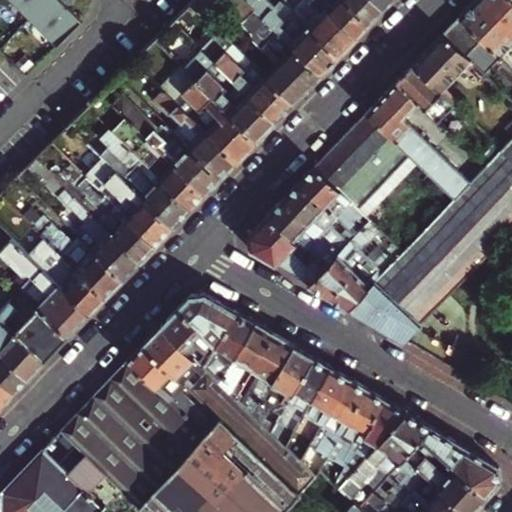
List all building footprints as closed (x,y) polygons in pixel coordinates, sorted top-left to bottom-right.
[(14,0),(58,44),(83,20),(64,0),(14,0)] [(294,102),(323,72),(298,49),(261,13),(248,0),(196,0),(194,2),(211,20),(225,6),(253,34),(251,36),(277,63),(265,74),(294,102)] [(340,54),(324,38),(294,9),(286,17),(268,0),(248,0),(261,13),(298,49),(323,72),(340,54)] [(285,0),(294,9),(302,0),(285,0)] [(358,36),(334,12),(321,0),(302,0),(294,9),(324,38),(340,54),(358,36)] [(371,22),(353,4),(348,0),(321,0),(334,12),(358,36),(371,22)] [(384,9),(375,0),(348,0),(353,4),(371,22),(384,9)] [(375,0),(384,9),(392,0),(375,0)] [(511,0),(475,0),(444,32),(470,58),(486,73),(503,56),(511,64),(511,0)] [(204,47),(213,37),(221,30),(215,24),(198,42),(204,47)] [(460,99),(445,85),(470,58),(444,32),(414,63),(454,102),(456,103),(460,99)] [(277,120),(294,102),(265,74),(252,60),(245,68),(213,37),(204,47),(234,78),(258,101),(277,120)] [(277,120),(258,101),(234,78),(226,86),(195,56),(184,66),(215,96),(259,139),(277,120)] [(439,119),(454,102),(414,63),(399,79),(427,107),(439,119)] [(239,159),(259,139),(215,96),(184,66),(183,65),(173,75),(187,89),(177,99),(184,106),(222,143),(239,159)] [(239,159),(222,143),(184,106),(177,99),(159,81),(147,70),(138,80),(140,82),(154,96),(172,114),(174,112),(177,115),(184,121),(175,130),(204,158),(222,176),(239,159)] [(115,103),(125,93),(132,87),(120,75),(104,92),(115,103)] [(455,196),(486,164),(480,159),(445,124),(429,141),(403,115),(408,110),(416,119),(427,107),(399,79),(368,111),(392,134),(411,153),(455,196)] [(150,100),(154,96),(140,82),(136,86),(150,100)] [(222,176),(204,158),(175,130),(167,138),(158,128),(160,126),(125,93),(115,103),(122,110),(128,115),(149,136),(177,163),(207,193),(222,176)] [(355,125),(379,148),(392,134),(368,111),(355,125)] [(207,193),(177,163),(149,136),(128,115),(113,129),(193,207),(207,193)] [(169,123),(175,130),(184,121),(177,115),(169,123)] [(158,128),(167,138),(175,130),(169,123),(165,120),(160,126),(158,128)] [(366,161),(379,148),(355,125),(342,138),(366,161)] [(175,225),(193,207),(113,129),(111,127),(102,137),(110,145),(102,153),(109,161),(144,195),(175,225)] [(316,165),(360,208),(411,153),(392,134),(379,148),(366,161),(354,175),(329,151),(316,165)] [(405,340),(443,299),(511,227),(511,137),(502,147),(486,164),(455,196),(404,250),(377,278),(349,307),(405,340)] [(354,175),(366,161),(342,138),(329,151),(354,175)] [(158,243),(175,225),(144,195),(109,161),(102,153),(89,142),(82,149),(97,164),(95,166),(111,181),(125,195),(117,203),(158,243)] [(480,159),(486,164),(502,147),(496,142),(480,159)] [(60,192),(67,186),(38,157),(31,164),(60,192)] [(371,219),(360,208),(316,165),(301,181),(316,196),(338,217),(343,212),(347,216),(358,226),(353,232),(355,235),(371,219)] [(103,189),(111,181),(95,166),(87,174),(89,175),(103,189)] [(74,179),(79,184),(89,175),(87,174),(83,170),(74,179)] [(142,259),(158,243),(117,203),(103,189),(89,175),(79,184),(89,194),(108,212),(101,219),(142,259)] [(337,226),(332,222),(338,217),(316,196),(301,181),(284,198),(321,234),(340,251),(355,235),(353,232),(347,237),(344,233),(337,226)] [(124,278),(142,259),(101,219),(82,200),(67,186),(60,192),(91,222),(85,229),(86,231),(81,236),(112,266),(124,278)] [(0,194),(0,210),(10,201),(2,193),(0,194)] [(101,219),(108,212),(89,194),(82,200),(101,219)] [(340,251),(321,234),(284,198),(269,213),(305,249),(311,243),(315,247),(320,253),(327,259),(321,265),(324,268),(340,251)] [(23,214),(35,226),(45,215),(33,203),(23,214)] [(338,217),(342,221),(347,216),(343,212),(338,217)] [(309,264),(304,258),(309,253),(305,249),(269,213),(250,233),(251,247),(310,283),(324,268),(321,265),(315,259),(309,264)] [(124,278),(112,266),(81,236),(74,243),(45,215),(35,226),(46,237),(83,273),(107,296),(124,278)] [(337,226),(342,221),(338,217),(332,222),(337,226)] [(330,295),(344,280),(368,255),(363,250),(378,234),(384,239),(388,235),(371,219),(355,235),(340,251),(324,268),(310,283),(330,295)] [(70,334),(91,312),(64,286),(21,244),(1,225),(0,225),(0,238),(1,240),(0,240),(0,247),(25,272),(8,289),(15,296),(23,289),(55,320),(70,334)] [(344,233),(347,237),(353,232),(349,228),(344,233)] [(330,295),(349,307),(377,278),(404,250),(388,235),(384,239),(389,245),(374,261),(368,255),(344,280),(330,295)] [(91,312),(107,296),(83,273),(46,237),(35,248),(69,281),(64,286),(91,312)] [(305,249),(309,253),(315,247),(311,243),(305,249)] [(315,259),(321,265),(327,259),(320,253),(315,259)] [(70,334),(55,320),(23,289),(15,296),(8,289),(0,282),(0,349),(2,352),(29,377),(44,361),(70,334)] [(205,366),(219,342),(238,310),(207,292),(192,294),(162,324),(194,356),(201,362),(205,366)] [(222,381),(235,358),(257,322),(238,310),(219,342),(205,366),(222,381)] [(237,396),(253,367),(274,332),(257,322),(235,358),(222,381),(237,396)] [(187,364),(192,359),(194,356),(162,324),(145,342),(165,361),(189,384),(192,387),(207,373),(202,368),(196,373),(187,364)] [(255,414),(272,386),(295,345),(274,332),(253,367),(237,396),(255,414)] [(188,394),(183,389),(189,384),(165,361),(145,342),(129,358),(151,379),(179,406),(206,432),(215,423),(197,405),(198,404),(188,394)] [(283,412),(292,395),(315,356),(295,345),(272,386),(255,414),(264,423),(271,412),(271,405),(283,412)] [(0,375),(16,391),(29,377),(2,352),(0,349),(0,375)] [(299,422),(314,397),(332,366),(315,356),(292,395),(283,412),(278,420),(286,425),(288,426),(293,417),(299,422)] [(129,358),(63,428),(88,452),(125,488),(131,494),(149,511),(281,511),(300,491),(268,460),(222,416),(215,423),(206,432),(179,406),(151,379),(129,358)] [(272,431),(264,423),(255,414),(237,396),(222,381),(205,366),(201,362),(200,366),(202,368),(207,373),(192,387),(193,389),(203,398),(222,416),(268,460),(300,491),(301,490),(316,474),(310,469),(301,461),(294,454),(278,438),(272,431)] [(322,425),(327,418),(350,377),(332,366),(314,397),(299,422),(296,428),(301,432),(298,437),(302,439),(294,454),(301,461),(311,444),(322,425)] [(0,403),(1,405),(16,391),(0,375),(0,403)] [(339,436),(347,424),(368,388),(350,377),(327,418),(322,425),(328,429),(317,448),(321,450),(328,455),(339,436)] [(188,394),(193,389),(192,387),(189,384),(183,389),(188,394)] [(342,475),(353,457),(368,432),(387,399),(368,388),(347,424),(339,436),(345,440),(334,458),(340,462),(330,479),(336,485),(342,475)] [(215,423),(222,416),(203,398),(198,404),(197,405),(215,423)] [(360,463),(374,447),(406,410),(387,399),(368,432),(353,457),(360,463)] [(381,483),(390,473),(405,455),(420,439),(432,426),(406,410),(374,447),(360,463),(346,479),(344,481),(351,487),(355,483),(361,489),(368,481),(376,489),(381,483)] [(295,430),(296,428),(299,422),(293,417),(288,426),(295,430)] [(272,431),(278,438),(286,425),(278,420),(272,431)] [(311,444),(317,448),(328,429),(322,425),(311,444)] [(502,480),(499,465),(460,442),(432,426),(420,439),(426,445),(429,441),(450,460),(488,494),(502,480)] [(328,455),(334,458),(345,440),(339,436),(328,455)] [(470,511),(472,511),(488,494),(450,460),(444,467),(423,448),(426,445),(420,439),(405,455),(424,471),(457,500),(470,511)] [(444,467),(450,460),(429,441),(426,445),(423,448),(444,467)] [(101,511),(125,488),(88,452),(70,471),(45,446),(2,491),(0,511),(101,511)] [(316,474),(320,470),(328,455),(321,450),(310,469),(316,474)] [(470,511),(457,500),(424,471),(405,455),(390,473),(395,477),(401,470),(406,475),(417,484),(410,491),(434,511),(470,511)] [(301,490),(311,499),(330,479),(320,470),(316,474),(301,490)] [(400,511),(434,511),(410,491),(400,482),(395,477),(390,473),(381,483),(393,493),(402,500),(396,508),(400,511)] [(338,487),(344,481),(346,479),(342,475),(336,485),(338,487)] [(410,491),(417,484),(406,475),(400,482),(410,491)] [(366,499),(369,496),(361,489),(355,483),(351,487),(344,481),(338,487),(353,500),(360,506),(366,499)] [(113,511),(131,494),(125,488),(101,511),(113,511)] [(400,511),(396,508),(387,500),(375,490),(369,496),(366,499),(381,511),(400,511)] [(396,508),(402,500),(393,493),(387,500),(396,508)] [(366,511),(360,506),(353,500),(342,511),(366,511)]
